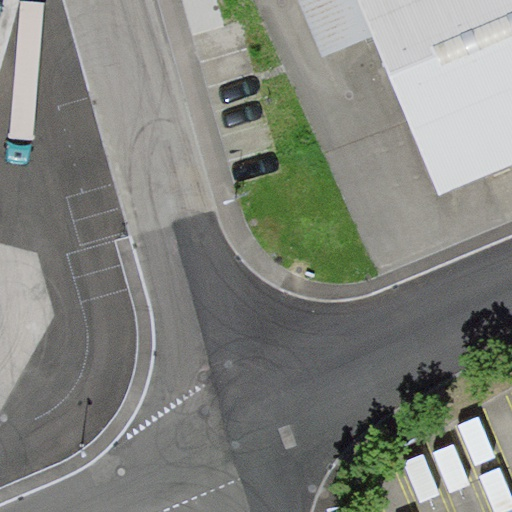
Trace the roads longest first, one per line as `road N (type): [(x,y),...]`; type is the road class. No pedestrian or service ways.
road 1 (unclassified): [(103,0),(233,427)]
road 2 (unclassified): [(233,427),(511,299)]
road 3 (unclassified): [(64,511),(233,427)]
